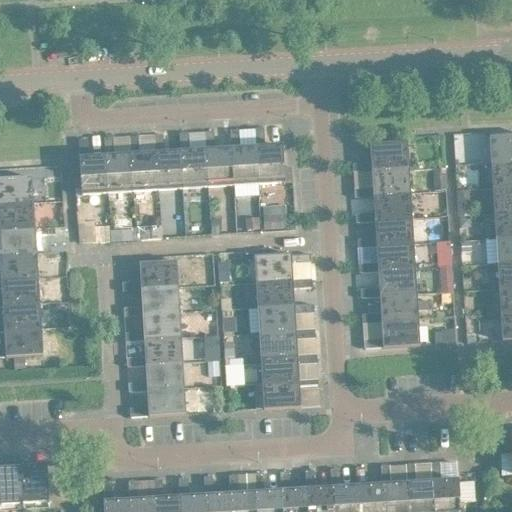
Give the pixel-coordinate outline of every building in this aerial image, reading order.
[(257,129),(258,149),(260,184),(285,182),(285,184),(287,183),(285,146),(283,146),(283,148),(267,149),(265,129),(257,129)] [(231,131),(233,151),(235,186),(260,184),(258,149),(242,150),(240,130),(231,131)] [(206,132),(208,152),(210,187),(235,186),(233,151),(216,152),(215,132),(206,132)] [(181,134),(182,154),(183,154),(185,189),(210,187),(208,152),(191,153),(190,133),(181,134)] [(156,135),(157,155),(158,155),(160,190),(185,189),(183,154),(182,154),(166,155),(165,135),(156,135)] [(131,137),(132,157),(135,192),(160,190),(158,155),(157,155),(141,156),(140,136),(131,137)] [(492,139),(494,164),(511,162),(511,136),(491,137),(491,139),(492,139)] [(106,138),(107,158),(109,193),(135,192),(132,157),(116,158),(115,138),(106,138)] [(107,158),(91,159),(89,139),(81,140),(82,159),(81,159),(82,180),(83,196),(85,196),(85,195),(109,193),(107,158)] [(355,173),(374,172),(374,171),(409,169),(408,144),(409,144),(409,143),(372,145),(372,147),(373,146),(374,163),(354,164),(355,173)] [(511,162),(494,164),(495,189),(511,187),(511,162)] [(356,198),(376,197),(376,196),(411,194),(409,169),(374,171),(374,172),(376,188),(356,189),(356,198)] [(448,169),(435,169),(436,190),(449,190),(448,169)] [(0,205),(34,204),(33,179),(34,179),(34,177),(0,179),(0,205)] [(511,187),(495,189),(497,214),(511,213),(511,187)] [(471,190),(459,191),(460,217),(472,216),(471,190)] [(358,223),(378,222),(413,219),(411,194),(376,196),(376,197),(377,213),(357,214),(358,223)] [(0,231),(1,232),(1,231),(36,229),(34,204),(0,205),(0,217),(0,223),(0,222),(0,231)] [(511,213),(497,214),(499,239),(511,238),(511,213)] [(288,215),(265,216),(266,230),(289,230),(288,215)] [(261,218),(247,218),(248,230),(261,229),(261,218)] [(472,218),(462,218),(462,228),(467,228),(472,223),(472,218)] [(223,219),(213,219),(213,231),(224,231),(223,219)] [(359,248),(379,247),(414,245),(413,219),(378,222),(379,238),(359,240),(359,248)] [(96,221),(80,222),(82,244),(98,243),(97,227),(96,221)] [(164,226),(142,228),(143,240),(165,239),(164,226)] [(0,256),(2,257),(2,256),(37,254),(36,229),(1,231),(1,232),(2,248),(0,247),(0,256)] [(134,229),(112,230),(112,242),(121,241),(135,241),(134,229)] [(67,237),(52,238),(53,253),(68,252),(67,237)] [(511,238),(499,239),(500,264),(511,263),(511,238)] [(473,242),(462,243),(463,253),(473,253),(473,242)] [(361,274),(381,272),(416,270),(414,245),(379,247),(380,263),(360,265),(361,274)] [(453,246),(439,246),(440,267),(442,267),(454,266),(453,246)] [(0,282),(4,282),(4,281),(39,279),(37,254),(2,256),(2,257),(3,273),(0,273),(0,282)] [(257,258),(258,283),(293,281),(293,280),(292,264),(312,263),(312,254),(293,255),(293,254),(256,257),(256,258),(257,258)] [(124,292),(144,290),(179,288),(177,263),(178,263),(178,261),(141,263),(141,265),(142,265),(143,282),(123,283),(124,292)] [(231,262),(220,263),(221,282),(232,281),(231,262)] [(511,263),(500,264),(502,289),(511,288),(511,263)] [(454,266),(442,267),(443,285),(455,285),(454,266)] [(362,299),(382,297),(417,295),(416,270),(381,272),(382,289),(362,290),(362,299)] [(0,307),(5,307),(40,304),(39,279),(4,281),(4,282),(5,298),(0,298),(0,307)] [(258,283),(260,308),(295,306),(294,289),(314,288),(313,279),(293,280),(293,281),(258,283)] [(125,317),(145,316),(145,315),(180,313),(179,288),(144,290),(145,307),(125,308),(125,317)] [(511,288),(502,289),(503,315),(511,314),(511,288)] [(364,324),(384,323),(384,322),(419,320),(417,295),(382,297),(383,314),(364,315),(364,324)] [(0,332),(7,332),(42,330),(40,304),(5,307),(6,323),(0,323),(0,332)] [(260,308),(262,333),(297,331),(296,314),(316,313),(315,304),(295,306),(260,308)] [(127,342),(147,341),(147,340),(182,338),(180,313),(145,315),(145,316),(146,332),(126,333),(127,342)] [(511,314),(503,315),(505,340),(504,340),(504,341),(511,340),(511,314)] [(238,318),(224,319),(225,333),(239,332),(238,318)] [(384,322),(384,323),(385,339),(365,340),(366,349),(385,348),(385,349),(422,346),(422,345),(420,345),(419,320),(384,322)] [(262,333),(263,358),(298,356),(297,340),(317,338),(317,329),(297,331),(262,333)] [(7,332),(8,348),(0,348),(0,357),(7,357),(8,358),(16,358),(27,357),(45,356),(45,354),(43,354),(42,330),(7,332)] [(220,337),(206,338),(207,350),(221,349),(220,337)] [(129,367),(149,366),(148,366),(183,363),(182,338),(147,340),(147,341),(148,357),(128,358),(129,367)] [(235,342),(225,342),(227,360),(237,359),(235,342)] [(263,358),(265,384),(300,381),(299,365),(319,363),(318,355),(298,356),(263,358)] [(27,357),(16,358),(16,372),(28,371),(27,357)] [(237,359),(227,360),(228,386),(247,385),(245,359),(237,359)] [(221,361),(209,362),(210,377),(222,376),(221,361)] [(130,392),(150,391),(185,389),(183,363),(148,366),(149,366),(150,382),(130,383),(130,392)] [(300,381),(265,384),(256,384),(257,410),(265,409),(265,410),(303,408),(302,406),(301,406),(300,390),(320,389),(320,380),(300,381)] [(150,391),(151,407),(131,409),(132,418),(151,417),(188,415),(188,414),(187,414),(185,389),(150,391)] [(511,454),(503,455),(503,471),(504,475),(504,476),(511,475),(511,454)] [(432,463),(433,483),(434,483),(435,511),(462,511),(462,502),(460,483),(460,480),(459,480),(459,481),(442,483),(441,463),(432,463)] [(407,465),(408,485),(410,511),(435,511),(434,483),(433,483),(417,484),(416,464),(407,465)] [(382,466),(383,486),(384,511),(410,511),(408,485),(392,486),(390,466),(382,466)] [(47,468),(22,469),(25,504),(49,503),(49,504),(51,504),(50,482),(49,467),(47,467),(47,468)] [(356,468),(358,488),(359,511),(384,511),(383,486),(367,487),(365,467),(356,468)] [(22,469),(0,470),(0,505),(25,504),(22,469)] [(331,470),(332,490),(333,490),(334,511),(359,511),(358,488),(341,489),(340,469),(331,470)] [(306,471),(307,491),(308,491),(309,511),(334,511),(333,490),(332,490),(316,491),(315,471),(306,471)] [(281,473),(282,493),(283,493),(283,511),(309,511),(308,491),(307,491),(291,492),(290,472),(281,473)] [(256,474),(257,494),(258,511),(283,511),(283,493),(282,493),(266,494),(265,474),(256,474)] [(231,476),(232,496),(233,511),(258,511),(257,494),(241,495),(239,475),(231,476)] [(205,478),(207,498),(208,511),(233,511),(232,496),(216,497),(214,477),(205,478)] [(180,479),(182,499),(182,511),(208,511),(207,498),(190,499),(189,479),(180,479)] [(155,481),(156,501),(157,501),(157,511),(182,511),(182,499),(165,500),(164,480),(155,481)] [(62,481),(50,482),(51,504),(51,508),(62,507),(62,511),(80,511),(80,506),(78,486),(63,487),(62,481)] [(130,482),(131,502),(132,502),(132,511),(157,511),(157,501),(156,501),(140,502),(139,482),(130,482)] [(476,482),(460,483),(462,502),(477,501),(476,482)] [(132,511),(132,502),(131,502),(115,503),(114,483),(105,484),(106,503),(105,503),(105,511),(132,511)]
